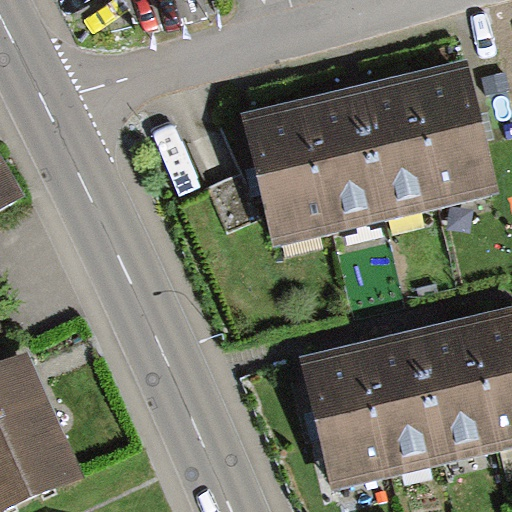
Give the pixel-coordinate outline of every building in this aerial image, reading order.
[(328,95),(243,115),(261,193),(275,249),(501,195),(488,136),(470,62),(377,84),(328,95)] [(0,222),(28,205),(0,158),(0,222)] [(398,336),(300,357),(316,424),(329,484),(511,443),(511,310),(429,329),(398,336)] [(0,332),(0,354),(12,350),(3,331),(0,332)] [(31,359),(0,372),(0,511),(32,511),(89,488),(31,359)]
